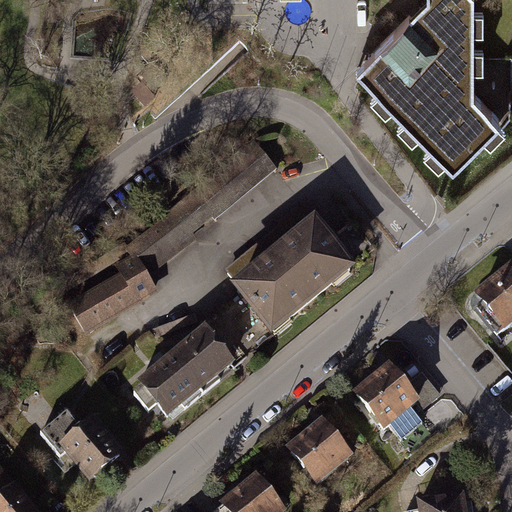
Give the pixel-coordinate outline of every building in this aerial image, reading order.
[(428,0),(428,17),(419,16),(411,16),(358,68),(366,76),(453,164),(500,119),(475,94),(474,0),(428,0)] [(139,89),(133,95),(146,109),(156,99),(142,85),(139,89)] [(214,221),(276,170),(254,143),(128,245),(122,250),(130,257),(135,254),(148,277),(198,240),(193,234),(212,218),(214,221)] [(312,229),(228,298),(268,346),(352,277),(312,229)] [(84,334),(157,293),(148,277),(135,254),(130,257),(114,267),(118,275),(67,304),(84,334)] [(511,334),(511,276),(510,274),(474,303),(505,340),(511,334)] [(206,340),(136,395),(163,428),(233,373),(206,340)] [(418,411),(389,376),(352,407),(381,442),(418,411)] [(40,433),(58,455),(85,434),(66,412),(40,433)] [(85,434),(58,455),(87,492),(122,464),(93,428),(85,434)] [(349,464),(321,430),(286,458),(314,492),(349,464)] [(281,511),(262,487),(229,511),(281,511)] [(38,511),(22,492),(0,510),(0,511),(38,511)] [(472,511),(471,502),(427,508),(427,511),(472,511)]
